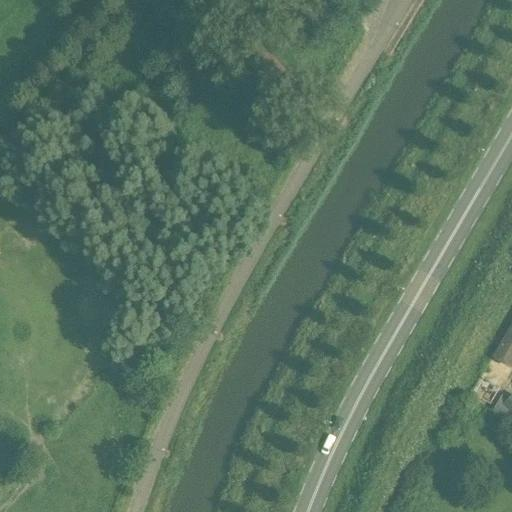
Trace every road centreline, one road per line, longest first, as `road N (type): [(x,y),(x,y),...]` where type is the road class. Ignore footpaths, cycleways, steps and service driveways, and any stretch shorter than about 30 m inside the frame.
road 1 (secondary): [(305,511),(375,358),(511,132)]
road 2 (track): [(0,145),(136,0)]
